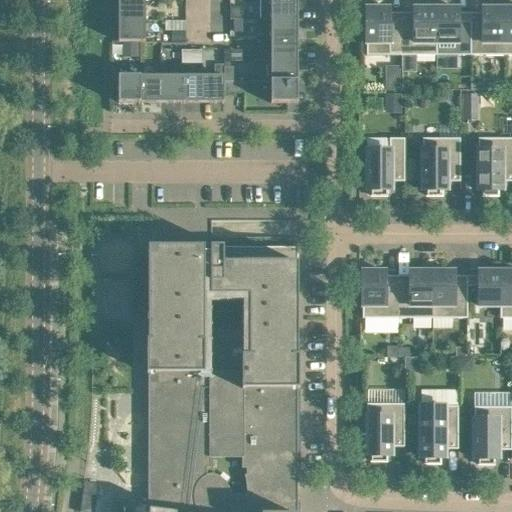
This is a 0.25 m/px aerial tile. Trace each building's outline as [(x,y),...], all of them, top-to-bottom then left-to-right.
[(118,0),(118,21),(145,21),(145,0),(118,0)] [(297,0),(260,0),(261,21),(271,21),(271,20),(286,20),(298,20),(297,0)] [(241,20),(241,7),(230,8),(230,20),(233,20),(241,20)] [(367,9),(367,56),(402,56),(402,14),(389,14),(389,9),(367,9)] [(402,56),(436,56),(436,9),(414,9),(414,14),(402,14),(402,56)] [(470,56),(471,14),(458,14),(458,9),(436,9),(436,56),(470,56)] [(470,56),(505,56),(505,9),(483,9),(483,14),(471,14),(470,56)] [(242,30),(242,20),(241,20),(233,20),(233,30),(242,30)] [(298,20),(286,20),(271,20),(271,21),(271,41),(298,41),(298,20)] [(118,43),(145,43),(145,21),(118,21),(118,43)] [(182,41),(182,31),(171,31),(171,41),(182,41)] [(298,61),(298,41),(271,41),(271,61),(298,61)] [(122,43),(122,58),(140,58),(140,43),(122,43)] [(242,61),(242,50),(231,50),(231,61),(242,61)] [(271,61),(252,61),(252,82),(271,82),(298,82),(298,61),(271,61)] [(224,77),(224,68),(224,64),(215,64),(215,77),(224,77)] [(387,65),(388,87),(402,87),(401,64),(387,65)] [(173,77),(161,77),(161,104),(182,104),(182,77),(181,77),(181,65),(174,65),(173,77)] [(233,83),(233,68),(224,68),(224,77),(224,83),(233,83)] [(140,104),(140,77),(118,77),(118,93),(118,104),(140,104)] [(161,104),(161,77),(140,77),(140,104),(161,104)] [(202,104),(202,77),(182,77),(182,104),(202,104)] [(224,83),(224,77),(215,77),(202,77),(202,104),(224,104),(224,92),(224,83)] [(298,104),(298,82),(271,82),(271,104),(298,104)] [(243,92),(243,83),(233,83),(224,83),(224,92),(243,92)] [(402,95),(385,95),(385,114),(401,115),(402,95)] [(478,95),(463,95),(463,121),(478,121),(478,95)] [(502,173),(511,173),(511,138),(478,139),(478,191),(483,191),(483,197),(498,197),(498,191),(502,191),(502,173)] [(391,173),(405,173),(405,162),(405,160),(405,139),(385,139),(385,151),(367,151),(367,191),(371,191),(371,197),(387,197),(387,191),(391,191),(391,173)] [(447,173),(460,173),(460,139),(423,139),(423,191),(427,191),(427,197),(442,197),(442,191),(447,191),(447,173)] [(405,162),(405,173),(415,173),(414,160),(405,160),(405,162)] [(204,254),(204,247),(148,247),(148,511),(293,511),(294,507),(298,507),(298,248),(210,248),(210,254),(204,254)] [(511,271),(501,272),(501,306),(500,306),(500,319),(511,318),(511,271)] [(398,319),(398,277),(385,277),(385,272),(363,272),(363,319),(398,319)] [(398,319),(432,319),(432,272),(411,272),(410,277),(398,277),(398,319)] [(467,286),(467,277),(454,277),(454,272),(432,272),(432,319),(468,319),(468,286),(467,286)] [(479,306),(500,306),(501,306),(501,272),(479,272),(479,277),(467,277),(467,286),(468,286),(479,286),(479,306)] [(387,349),(387,357),(398,357),(398,348),(398,346),(390,346),(387,349)] [(398,357),(398,358),(409,358),(409,357),(409,348),(398,348),(398,357)] [(456,348),(455,357),(466,357),(466,348),(456,348)] [(420,358),(405,358),(405,374),(420,373),(420,358)] [(472,358),(458,358),(458,372),(472,372),(472,358)] [(371,403),(406,402),(405,389),(370,390),(371,403)] [(391,439),(405,439),(405,405),(367,404),(367,456),(371,456),(371,462),(387,462),(387,456),(391,456),(391,439)] [(458,441),(458,429),(458,405),(421,405),(420,458),(425,458),(425,464),(440,464),(440,458),(444,458),(444,441),(458,441)] [(498,442),(511,442),(511,408),(474,408),(474,459),(479,459),(479,465),(494,465),(494,459),(498,459),(498,442)] [(85,483),(80,511),(94,511),(99,485),(85,483)]
